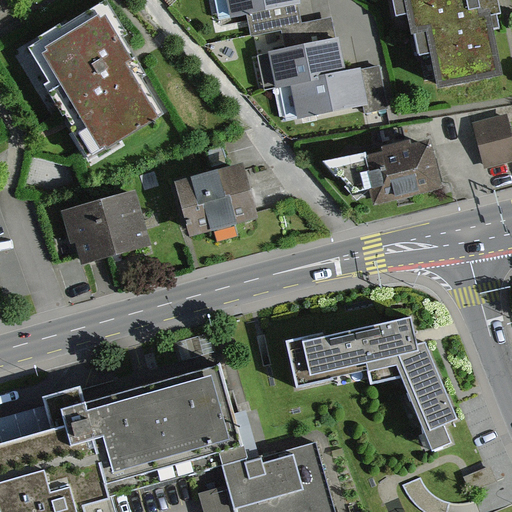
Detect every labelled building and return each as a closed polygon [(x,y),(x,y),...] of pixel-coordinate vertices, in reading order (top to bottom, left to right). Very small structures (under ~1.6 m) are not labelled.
[(231,0),(234,18),(304,5),(303,0),(231,0)] [(469,0),(407,0),(414,33),(430,30),(441,88),(497,77),(486,15),(473,18),(469,0)] [(101,15),(39,51),(100,155),(162,119),(101,15)] [(340,43),(267,56),(273,90),(290,87),(296,117),(365,105),(360,75),(346,77),(340,43)] [(511,121),(481,129),(491,168),(511,162),(511,121)] [(327,166),(360,204),(442,185),(432,144),(327,166)] [(240,171),(180,188),(193,234),(253,217),(240,171)] [(147,197),(76,215),(90,268),(160,250),(147,197)] [(296,384),(399,362),(435,452),(452,445),(446,428),(458,423),(426,343),(417,345),(412,319),(325,338),(324,334),(287,341),(296,384)] [(51,429),(0,443),(0,511),(115,511),(111,494),(215,465),(228,511),(335,511),(316,442),(247,461),(220,364),(83,401),(80,390),(43,400),(51,429)] [(491,468),(464,479),(471,496),(498,484),(491,468)]
